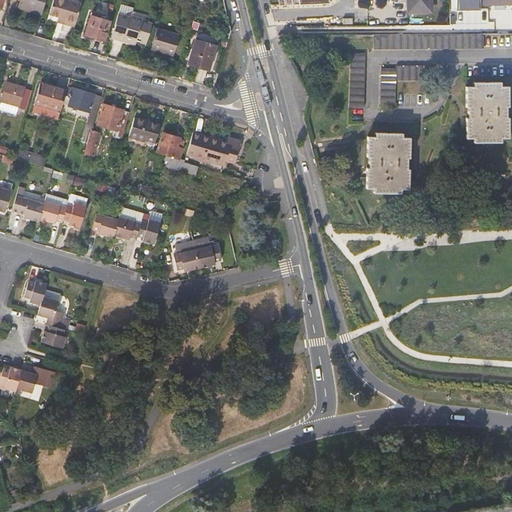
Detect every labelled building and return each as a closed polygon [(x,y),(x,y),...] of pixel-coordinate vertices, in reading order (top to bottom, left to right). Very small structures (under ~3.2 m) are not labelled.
[(45,0),(20,0),(18,8),(42,14),(45,0)] [(75,27),(82,4),(66,0),(54,0),(50,16),(58,18),(64,20),(63,24),(66,25),(71,26),(75,27)] [(432,13),(432,0),(408,0),(408,13),(432,13)] [(147,43),(152,25),(143,22),(143,20),(131,16),(134,9),(122,5),(112,39),(125,43),(126,41),(132,43),(134,39),(137,39),(137,41),(147,43)] [(85,34),(105,40),(111,21),(91,15),(85,34)] [(159,28),(153,50),(175,56),(181,35),(159,28)] [(484,48),(484,33),(375,34),(375,48),(484,48)] [(196,42),(190,63),(208,68),(214,46),(196,42)] [(365,54),(351,53),(350,108),(364,108),(365,54)] [(397,69),(383,68),(382,103),(396,103),(397,80),(431,80),(432,66),(397,66),(397,69)] [(500,82),(475,83),(475,87),(467,87),(467,107),(469,107),(469,119),(468,119),(468,138),(476,138),(476,142),(501,142),(501,138),(509,138),(509,118),(507,118),(507,106),(509,106),(509,87),(501,87),(500,82)] [(20,104),(25,89),(7,83),(2,100),(20,106),(20,104)] [(33,112),(58,119),(65,96),(66,91),(41,84),(33,112)] [(95,95),(67,86),(66,91),(65,96),(70,97),(68,106),(90,112),(95,95)] [(32,91),(25,89),(20,104),(27,106),(32,91)] [(102,97),(95,95),(90,112),(87,124),(94,126),(102,97)] [(115,137),(122,140),(130,113),(124,111),(124,110),(103,104),(97,125),(116,130),(115,137)] [(130,135),(155,143),(161,125),(135,118),(130,135)] [(82,149),(86,150),(92,131),(94,126),(87,124),(82,141),(85,142),(82,149)] [(100,133),(92,131),(86,150),(85,155),(93,158),(100,133)] [(202,134),(194,131),(187,154),(224,165),(225,160),(235,163),(241,142),(229,139),(227,143),(202,135),(202,134)] [(185,141),(164,133),(161,144),(155,143),(154,147),(159,148),(158,152),(167,155),(165,160),(170,162),(184,166),(185,163),(185,160),(180,159),(185,141)] [(402,133),(376,133),(376,137),(369,137),(368,157),(370,156),(370,168),(368,168),(367,188),(376,188),(375,192),(401,193),(401,189),(409,189),(409,169),(408,169),(408,158),(410,157),(410,138),(402,138),(402,133)] [(0,145),(0,154),(2,155),(6,156),(8,148),(0,145)] [(31,154),(15,149),(12,158),(25,161),(29,162),(31,154)] [(47,158),(31,154),(29,162),(44,167),(47,158)] [(196,175),(198,167),(185,163),(184,166),(170,162),(169,165),(167,164),(166,167),(196,175)] [(75,176),(68,174),(66,183),(73,185),(75,176)] [(86,179),(76,176),(73,185),(83,188),(86,179)] [(108,186),(100,184),(99,191),(106,193),(108,186)] [(25,188),(19,186),(16,195),(23,197),(25,188)] [(0,187),(0,210),(5,211),(11,190),(0,187)] [(68,199),(46,193),(44,200),(66,206),(67,203),(68,199)] [(87,200),(70,194),(68,199),(67,203),(74,205),(75,202),(86,205),(87,200)] [(23,217),(37,221),(38,218),(43,203),(23,197),(16,195),(11,210),(24,214),(23,217)] [(55,220),(62,221),(62,219),(66,206),(44,200),(43,200),(43,203),(38,218),(54,222),(55,220)] [(80,227),(86,205),(75,202),(74,205),(67,203),(66,206),(62,219),(69,221),(69,223),(80,227)] [(142,214),(120,207),(118,216),(140,223),(141,220),(142,214)] [(95,233),(111,237),(112,234),(117,219),(95,213),(89,228),(96,230),(95,233)] [(140,223),(118,216),(117,219),(112,234),(128,239),(128,237),(135,239),(136,236),(140,223)] [(148,222),(141,220),(140,223),(136,236),(143,238),(142,241),(153,244),(160,222),(149,219),(148,222)] [(183,270),(199,266),(195,248),(193,240),(179,243),(181,251),(172,254),(176,268),(183,267),(183,270)] [(217,242),(195,248),(199,266),(214,262),(214,259),(221,257),(217,242)] [(30,301),(40,304),(42,296),(44,289),(46,282),(36,279),(35,282),(27,280),(22,295),(30,297),(30,301)] [(60,294),(44,289),(42,296),(58,301),(60,294)] [(48,317),(46,324),(48,325),(68,330),(68,329),(69,325),(70,321),(63,318),(64,314),(55,311),(58,301),(42,296),(40,304),(37,314),(48,317)] [(63,345),(68,330),(48,325),(47,330),(44,329),(41,340),(63,345)] [(4,365),(0,378),(0,383),(4,385),(3,389),(14,392),(15,388),(20,370),(4,365)] [(31,373),(20,370),(15,388),(31,392),(33,384),(51,389),(55,373),(33,367),(31,373)] [(34,386),(31,398),(39,400),(42,388),(34,386)]
